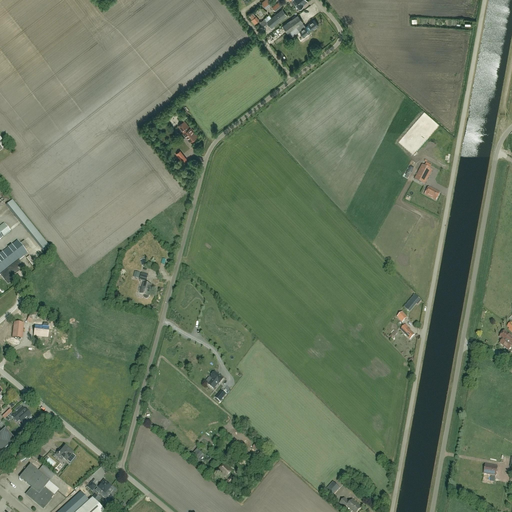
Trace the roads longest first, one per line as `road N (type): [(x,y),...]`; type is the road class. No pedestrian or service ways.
road 1 (unclassified): [(117,468),(213,147),(340,41),(314,0)]
road 2 (unclassified): [(391,511),(485,0)]
road 3 (unclassified): [(431,511),(496,152),(511,127)]
road 4 (unclassified): [(117,468),(0,369)]
